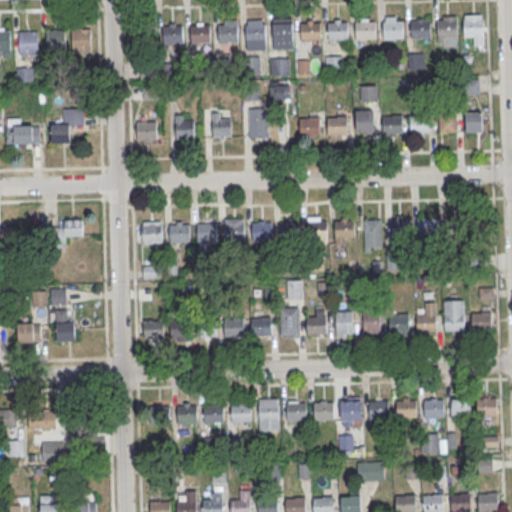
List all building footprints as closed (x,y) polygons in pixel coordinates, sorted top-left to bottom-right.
[(273,19),(292,18),(293,49),(273,49),(273,19)] [(463,19),(482,18),(483,36),(463,37),(463,19)] [(218,25),(224,25),(224,20),(237,20),(238,42),(219,43),(218,25)] [(410,21),(430,20),(430,38),(411,39),(410,21)] [(436,20),(456,20),(456,38),(437,38),(436,20)] [(355,22),(375,21),(376,39),(356,40),(355,22)] [(383,22),(403,21),(403,39),(384,40),(383,22)] [(328,23),(347,22),(348,40),(328,41),(328,23)] [(301,23),(320,23),(321,41),(301,41),(301,23)] [(190,25),(210,24),(210,43),(191,43),(190,25)] [(245,25),(265,24),(266,49),(246,50),(245,25)] [(163,26),(182,25),(183,44),(163,44),(163,26)] [(136,26),(156,26),(156,44),(137,44),(136,26)] [(71,28),(90,28),(90,51),(72,51),(71,28)] [(46,30),(64,29),(65,52),(46,53),(46,30)] [(0,30),(9,30),(10,53),(0,53),(0,30)] [(18,32),(37,31),(37,54),(19,55),(18,32)] [(424,53),(424,69),(408,70),(407,54),(424,53)] [(260,56),(260,75),(242,75),(241,57),(260,56)] [(342,56),(343,74),(325,74),(324,56),(342,56)] [(289,58),(289,76),(271,76),(270,58),(289,58)] [(298,73),(309,73),(309,60),(298,60),(298,73)] [(33,80),(33,68),(18,68),(18,80),(33,80)] [(155,68),(140,69),(141,78),(156,78),(155,68)] [(479,79),(480,95),(463,95),(463,80),(479,79)] [(259,84),(259,100),(243,101),(243,85),(259,84)] [(285,85),(286,101),(269,101),(269,86),(285,85)] [(377,85),(377,101),(361,102),(360,86),(377,85)] [(438,106),(455,105),(456,132),(439,133),(438,106)] [(249,109),(267,108),(268,137),(250,137),(249,109)] [(357,111),(373,110),(374,130),(357,131),(357,111)] [(464,112),(481,112),(481,131),(465,132),(464,112)] [(70,142),(70,124),(83,124),(83,114),(64,114),(64,123),(50,123),(50,142),(70,142)] [(409,115),(428,115),(429,133),(409,133),(409,115)] [(327,117),(346,116),(347,134),(327,135),(327,117)] [(382,116),(402,116),(402,134),(383,135),(382,116)] [(299,118),(319,117),(319,135),(300,136),(299,118)] [(6,143),(39,143),(39,125),(25,125),(25,118),(6,118),(6,143)] [(212,119),(232,119),(232,137),(213,137),(212,119)] [(175,121),(194,120),(195,138),(175,139),(175,121)] [(137,121),(156,121),(157,139),(137,140),(137,121)] [(223,217),(223,239),(244,239),(244,217),(223,217)] [(452,234),(452,217),(420,217),(420,234),(452,234)] [(82,218),(63,218),(63,236),(82,236),(82,218)] [(389,220),(409,219),(409,237),(390,238),(389,220)] [(334,221),(354,220),(354,238),(335,239),(334,221)] [(363,220),(381,220),(382,248),(364,249),(363,220)] [(252,223),(271,222),(272,240),(252,241),(252,223)] [(279,222),(298,222),(299,240),(279,241),(279,222)] [(307,222),(327,222),(327,240),(308,241),(307,222)] [(197,224),(216,223),(217,241),(197,242),(197,224)] [(169,225),(189,224),(189,242),(170,243),(169,225)] [(142,225),(162,225),(162,243),(143,244),(142,225)] [(0,226),(0,245),(19,245),(19,227),(0,226)] [(29,264),(43,264),(44,280),(29,281),(29,264)] [(159,277),(159,265),(142,265),(142,277),(159,277)] [(302,280),(287,280),(287,298),(302,298),(302,280)] [(317,298),(329,298),(329,281),(317,281),(317,298)] [(50,288),(66,288),(66,304),(51,305),(50,288)] [(32,290),(46,290),(47,306),(32,307),(32,290)] [(443,331),(464,331),(464,299),(443,299),(443,331)] [(416,311),(416,333),(436,333),(436,301),(426,301),(426,311),(416,311)] [(280,308),(299,307),(300,336),(281,337),(280,308)] [(55,310),(67,309),(67,322),(74,322),(75,340),(56,341),(55,310)] [(335,310),(335,335),(352,335),(352,310),(335,310)] [(379,332),(379,310),(362,310),(362,332),(379,332)] [(492,311),(472,311),(472,330),(492,330),(492,311)] [(408,333),(408,312),(388,313),(388,333),(408,333)] [(306,317),(326,316),(327,334),(307,335),(306,317)] [(224,318),(244,317),(244,336),(225,336),(224,318)] [(252,318),(271,317),(272,335),(252,336),(252,318)] [(196,319),(216,318),(216,337),(197,337),(196,319)] [(170,320),(190,319),(190,337),(171,338),(170,320)] [(144,321),(163,320),(164,338),(144,339),(144,321)] [(17,323),(33,323),(33,341),(18,342),(17,323)] [(476,399),(495,398),(496,416),(476,417),(476,399)] [(258,399),(278,399),(279,430),(259,430),(258,399)] [(424,400),(443,399),(444,417),(424,418),(424,400)] [(450,399),(469,399),(470,417),(450,417),(450,399)] [(396,401),(415,400),(416,418),(396,419),(396,401)] [(341,402),(360,401),(361,419),(341,420),(341,402)] [(369,402),(388,401),(389,419),(369,420),(369,402)] [(313,403),(333,402),(334,420),(314,421),(313,403)] [(286,403),(306,403),(306,421),(287,422),(286,403)] [(168,404),(149,404),(149,424),(168,424),(168,404)] [(203,405),(223,404),(224,422),(204,423),(203,405)] [(231,405),(250,404),(251,422),(232,423),(231,405)] [(177,406),(196,405),(197,423),(177,424),(177,406)] [(0,409),(16,409),(17,427),(0,427),(0,409)] [(29,411),(56,410),(56,428),(29,429),(29,411)] [(69,411),(96,410),(97,436),(70,436),(69,411)] [(421,433),(421,451),(438,451),(438,433),(421,433)] [(352,450),(352,434),(338,434),(338,450),(352,450)] [(24,455),(24,439),(8,439),(8,455),(24,455)] [(42,440),(42,461),(64,461),(64,440),(42,440)] [(384,479),(384,461),(357,461),(357,479),(384,479)] [(210,466),(210,481),(225,481),(225,466),(210,466)] [(230,511),(230,500),(240,499),(240,490),(250,490),(250,511),(230,511)] [(176,511),(176,501),(186,501),(186,491),(196,491),(196,511),(176,511)] [(477,493),(497,492),(497,511),(478,511),(477,493)] [(203,511),(203,501),(212,500),(212,493),(222,493),(222,511),(203,511)] [(451,511),(450,494),(470,493),(470,511),(451,511)] [(395,511),(395,495),(414,494),(415,511),(395,511)] [(422,511),(422,495),(442,494),(443,511),(422,511)] [(53,495),(40,495),(40,511),(62,511),(62,504),(53,504),(53,495)] [(312,511),(312,497),(332,496),(332,511),(312,511)] [(340,511),(340,496),(360,496),(360,511),(340,511)] [(29,511),(29,497),(15,497),(15,500),(7,500),(7,511),(29,511)] [(285,511),(285,498),(305,497),(305,511),(285,511)] [(258,511),(258,498),(277,498),(277,511),(258,511)] [(74,511),(96,511),(97,499),(75,499),(74,511)] [(150,511),(150,501),(169,500),(169,511),(150,511)]
